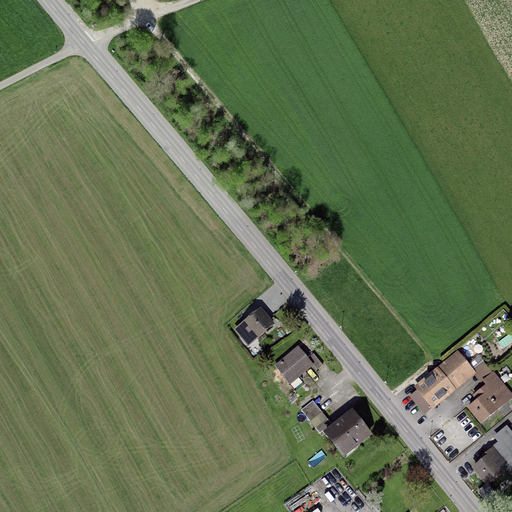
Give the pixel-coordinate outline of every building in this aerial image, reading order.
[(250,343),(270,325),(264,318),(266,316),(263,313),(261,314),(259,312),(238,329),(250,343)] [(316,371),(322,366),(312,354),(307,359),(298,348),(274,368),(288,384),(312,365),(316,371)] [(472,372),(471,371),(458,355),(415,390),(417,391),(410,397),(424,414),(431,408),(430,406),(472,372)] [(511,398),(491,374),(483,381),(486,386),(474,396),(478,401),(469,408),(481,423),(511,398)] [(309,422),(321,413),(312,401),(300,411),(309,422)] [(368,435),(351,413),(325,434),(339,453),(351,443),(354,446),(368,435)] [(319,434),(330,425),(326,419),(314,428),(319,434)] [(496,435),(500,441),(510,433),(506,427),(496,435)] [(511,463),(511,433),(480,458),(483,462),(473,469),(486,485),(511,463)]
